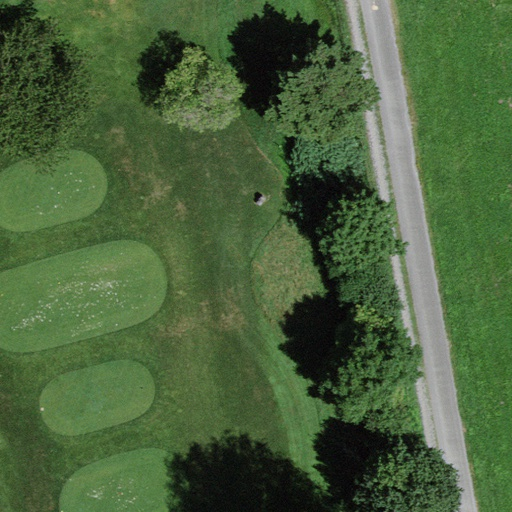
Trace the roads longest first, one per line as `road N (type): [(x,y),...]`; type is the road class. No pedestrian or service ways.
road 1 (unknown): [(346,0),(439,511)]
road 2 (residential): [(463,511),(371,0)]
